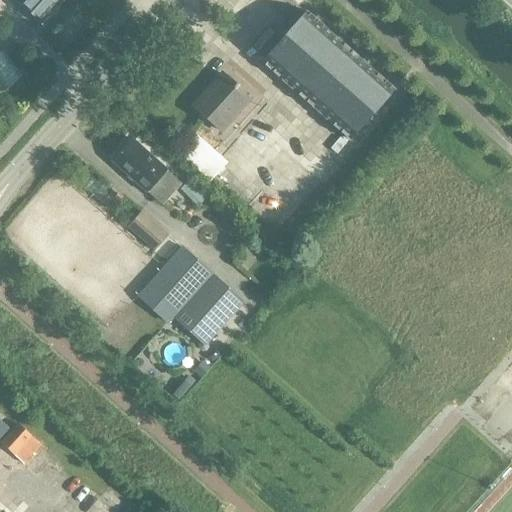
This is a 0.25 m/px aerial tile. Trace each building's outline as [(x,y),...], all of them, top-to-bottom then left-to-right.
[(15,0),(41,23),(62,0),(15,0)] [(349,140),(393,90),(306,13),(262,62),(349,140)] [(24,74),(1,50),(0,50),(0,88),(4,93),(24,74)] [(217,130),(248,97),(223,74),(193,108),(217,130)] [(210,181),(227,162),(197,134),(179,153),(210,181)] [(504,258),(511,248),(511,214),(417,134),(308,262),(417,355),(440,328),(424,314),(478,250),(487,258),(494,249),(504,258)] [(159,202),(178,181),(130,138),(111,160),(159,202)] [(99,201),(107,192),(92,178),(84,187),(99,201)] [(198,206),(206,197),(188,180),(179,189),(198,206)] [(123,196),(118,191),(113,197),(118,202),(123,196)] [(164,261),(178,245),(167,236),(168,236),(141,212),(127,227),(154,251),(153,252),(164,261)] [(173,317),(211,275),(181,248),(137,296),(167,323),(173,317)] [(211,275),(173,317),(204,346),(243,303),(211,275)] [(209,367),(202,360),(192,370),(200,378),(209,367)] [(192,383),(186,377),(171,394),(178,400),(192,383)] [(7,428),(0,435),(0,443),(22,464),(39,444),(14,421),(7,428)]
